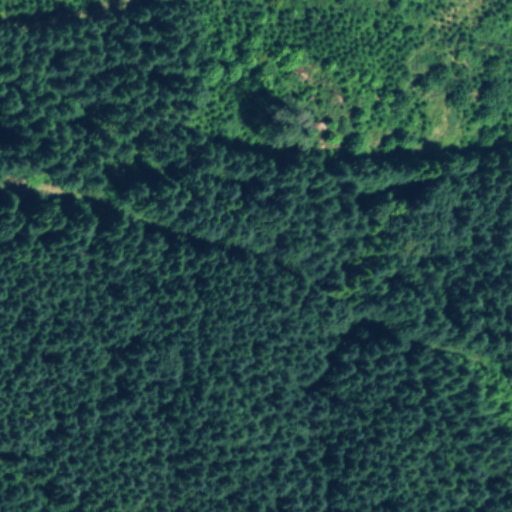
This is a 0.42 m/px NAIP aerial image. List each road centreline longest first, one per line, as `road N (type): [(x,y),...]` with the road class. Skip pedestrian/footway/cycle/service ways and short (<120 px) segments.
road 1 (track): [(489,382),(511,421),(52,503),(0,459)]
road 2 (track): [(511,394),(463,355),(379,324),(282,258),(223,239),(114,223),(52,190),(0,184)]
